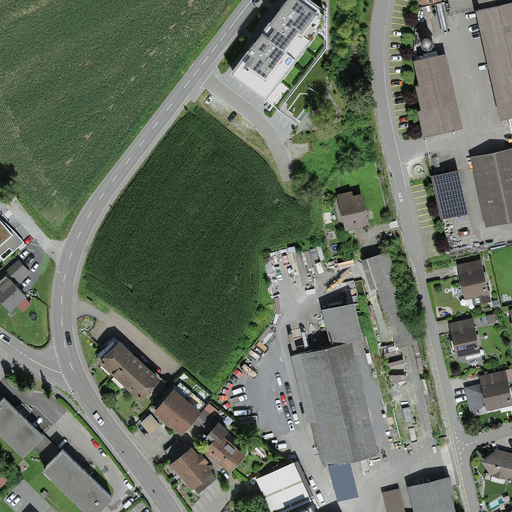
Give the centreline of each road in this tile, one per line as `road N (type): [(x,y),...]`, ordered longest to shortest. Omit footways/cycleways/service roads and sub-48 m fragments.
road 1 (residential): [(382,0),(379,88),(458,446)]
road 2 (secondary): [(73,370),(61,315),(73,244),(250,0)]
road 3 (secondary): [(170,511),(73,370)]
road 4 (unknown): [(143,452),(163,438),(185,437),(232,484),(257,493),(269,511)]
